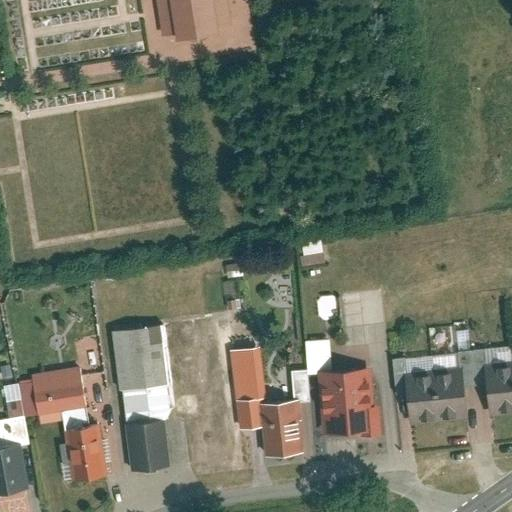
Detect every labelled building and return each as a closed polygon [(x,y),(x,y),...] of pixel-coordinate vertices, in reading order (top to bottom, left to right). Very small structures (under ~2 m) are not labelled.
[(155,0),(159,20),(173,18),(174,25),(229,16),(226,0),(155,0)] [(298,241),(301,264),(322,262),(319,238),(298,241)] [(157,322),(109,327),(119,417),(167,412),(157,322)] [(31,376),(39,418),(93,408),(85,366),(31,376)] [(329,439),(383,432),(374,366),(320,373),(329,439)] [(511,366),(490,370),(498,418),(511,415),(511,366)] [(466,368),(437,373),(445,424),(474,419),(466,368)] [(437,373),(409,377),(417,428),(445,424),(437,373)] [(268,460),(312,456),(306,400),(262,404),(268,460)] [(63,414),(67,431),(94,425),(90,408),(63,414)] [(0,421),(0,437),(2,446),(0,446),(0,493),(44,483),(33,438),(27,415),(0,421)] [(176,420),(124,430),(132,472),(184,462),(176,420)] [(184,428),(188,464),(255,457),(251,421),(184,428)] [(105,423),(67,431),(77,480),(115,472),(105,423)]
